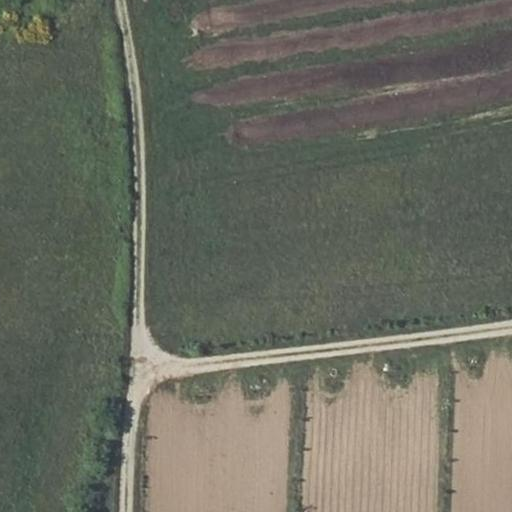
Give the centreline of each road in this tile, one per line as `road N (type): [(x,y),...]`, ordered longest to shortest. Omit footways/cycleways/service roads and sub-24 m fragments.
road 1 (track): [(125,511),(138,363),(131,62),(118,0)]
road 2 (track): [(138,363),(174,367),(511,321)]
